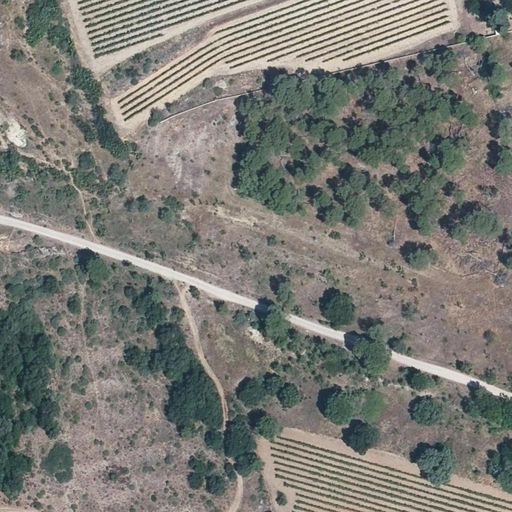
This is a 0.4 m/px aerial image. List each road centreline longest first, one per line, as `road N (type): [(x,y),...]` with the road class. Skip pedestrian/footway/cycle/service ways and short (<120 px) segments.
road 1 (track): [(511,398),(205,286)]
road 2 (track): [(205,286),(0,223)]
